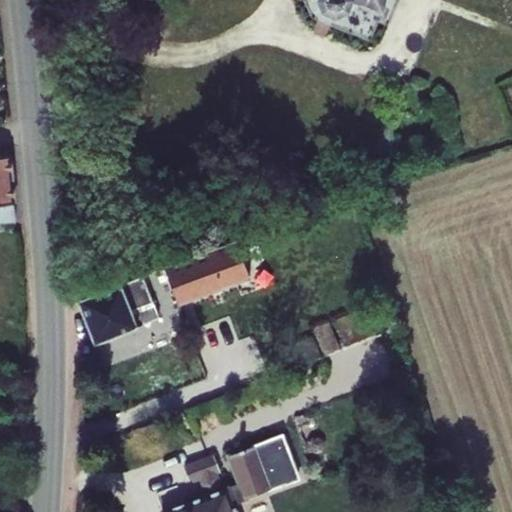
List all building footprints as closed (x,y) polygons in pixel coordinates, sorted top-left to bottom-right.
[(284,0),(275,26),(294,34),(300,18),(354,39),(360,22),(374,28),(383,6),(389,8),(391,0),(284,0)] [(0,223),(14,222),(11,159),(0,160),(0,223)] [(238,244),(168,271),(182,307),(252,280),(238,244)] [(80,306),(97,347),(159,322),(152,305),(131,314),(120,290),(80,306)] [(341,315),(312,327),(323,353),(351,341),(341,315)] [(315,356),(305,330),(289,336),(299,362),(315,356)] [(191,463),(196,478),(204,475),(210,492),(168,508),(169,511),(243,511),(238,498),(305,472),(289,430),(235,450),(246,479),(233,484),(232,480),(226,483),(220,469),(226,467),(221,452),(191,463)]
